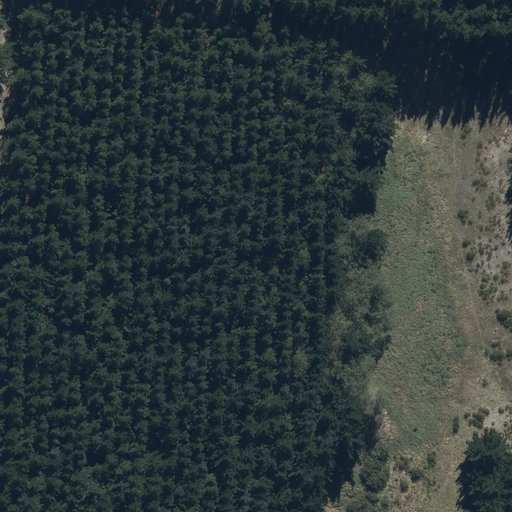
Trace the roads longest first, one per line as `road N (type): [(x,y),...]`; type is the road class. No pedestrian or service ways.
road 1 (track): [(93,0),(511,47)]
road 2 (unknown): [(0,245),(41,261),(73,321),(107,476),(103,511)]
